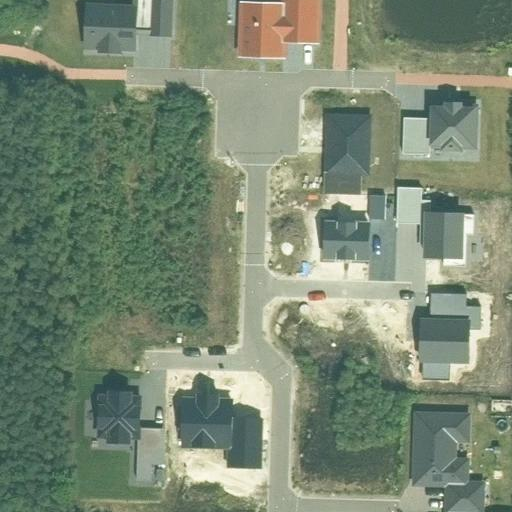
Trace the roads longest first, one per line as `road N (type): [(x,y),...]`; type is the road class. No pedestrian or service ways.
road 1 (residential): [(253,288),(259,81)]
road 2 (residential): [(75,76),(259,81)]
road 3 (residential): [(284,509),(284,394),(259,349)]
road 4 (residential): [(416,295),(253,288)]
road 5 (residential): [(259,81),(409,83)]
road 6 (residential): [(138,359),(228,362),(259,349)]
